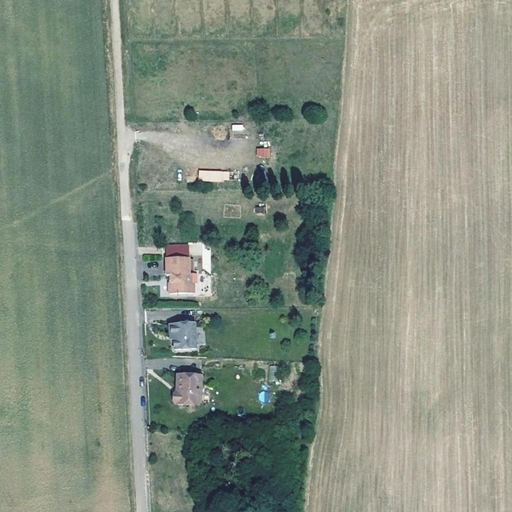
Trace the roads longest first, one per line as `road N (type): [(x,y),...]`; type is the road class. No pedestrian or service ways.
road 1 (residential): [(143,511),(125,141)]
road 2 (track): [(125,141),(115,0)]
